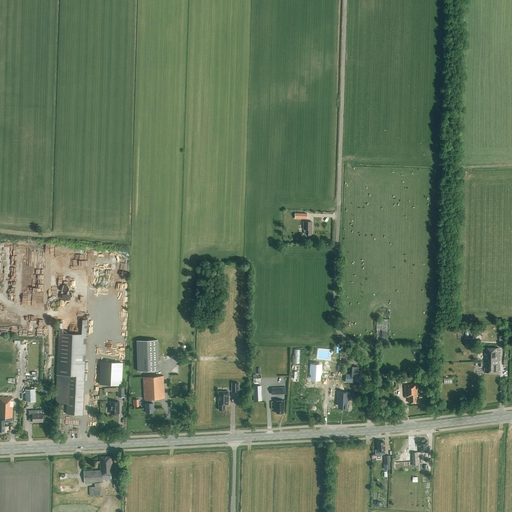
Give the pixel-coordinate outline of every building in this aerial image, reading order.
[(310,233),(311,234),(312,222),(303,221),(303,229),(305,229),(305,235),(310,235),(310,233)] [(87,319),(82,319),(82,334),(59,333),(56,403),(67,403),(66,414),(82,415),(87,319)] [(376,337),(387,338),(387,320),(377,319),(376,337)] [(472,333),(476,338),(484,331),(480,326),(472,333)] [(158,371),(158,340),(136,340),(137,371),(158,371)] [(490,359),(499,359),(500,348),(485,348),(485,362),(489,362),(490,359)] [(499,373),(499,359),(490,359),(489,362),(485,362),(485,372),(499,373)] [(100,362),(99,385),(121,386),(122,363),(100,362)] [(321,364),(312,364),(311,372),(312,372),(312,378),(319,378),(319,372),(321,372),(321,364)] [(346,374),(345,382),(362,383),(362,375),(358,375),(358,367),(350,366),(349,375),(346,374)] [(153,403),(152,403),(152,399),(164,399),(163,376),(143,377),(144,400),(145,399),(146,413),(154,412),(153,403)] [(417,396),(417,384),(404,385),(405,397),(409,397),(409,403),(417,402),(417,396)] [(262,385),(254,386),(254,401),(262,400),(262,385)] [(113,388),(107,389),(105,389),(105,391),(113,391),(118,390),(118,398),(124,397),(124,388),(118,388),(113,388)] [(33,389),(25,390),(25,402),(33,401),(33,389)] [(228,405),(229,391),(218,391),(218,404),(218,410),(225,410),(225,405),(228,405)] [(338,406),(345,407),(346,401),(347,401),(347,393),(338,392),(338,400),(339,400),(338,406)] [(0,397),(0,432),(4,432),(4,423),(12,423),(13,398),(0,397)] [(119,414),(119,402),(110,401),(110,414),(119,414)] [(283,401),(275,401),(275,409),(276,409),(276,413),(283,413),(283,409),(284,409),(283,401)] [(37,414),(37,410),(29,411),(29,417),(32,417),(33,422),(43,422),(43,414),(37,414)] [(419,452),(428,452),(427,440),(418,440),(419,452)] [(381,456),(381,454),(385,454),(385,450),(384,442),(377,442),(377,450),(375,450),(375,456),(381,456)] [(101,494),(101,482),(102,482),(102,476),(113,476),(112,457),(100,457),(100,461),(94,461),(94,463),(100,463),(100,470),(84,471),(85,483),(94,482),(94,487),(89,487),(89,495),(101,494)]
